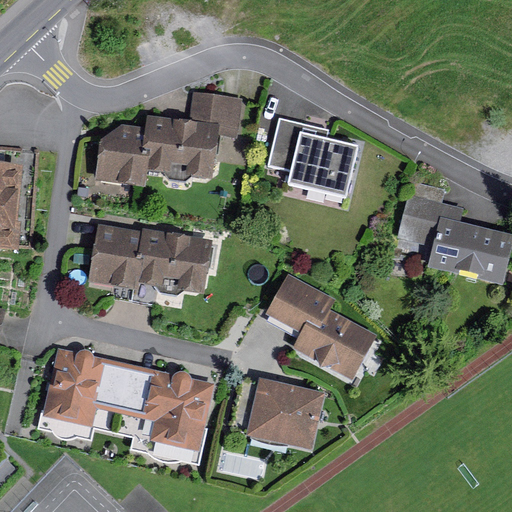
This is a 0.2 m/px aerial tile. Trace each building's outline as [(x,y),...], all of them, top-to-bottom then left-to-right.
[(149,133),(144,171),(207,179),(213,131),(228,133),(232,103),(198,99),(194,126),(150,121),(149,133)] [(329,136),(283,126),(273,168),(295,173),(292,187),(348,200),(359,152),(327,145),(329,136)] [(120,129),(104,142),(99,180),(142,186),(144,171),(149,133),(120,129)] [(0,246),(19,247),(21,219),(18,219),(21,165),(0,163),(0,246)] [(502,281),(511,239),(460,228),(464,212),(414,201),(404,248),(434,255),(432,265),(502,281)] [(139,291),(140,283),(145,258),(142,257),(145,238),(101,230),(92,283),(139,291)] [(145,258),(140,283),(199,294),(208,245),(146,234),(145,238),(142,257),(145,258)] [(335,303),(290,279),(269,317),(305,337),(298,350),(356,382),(378,342),(329,314),(335,303)] [(137,369),(60,353),(44,430),(94,440),(97,429),(123,435),(137,369)] [(213,385),(137,369),(123,435),(135,437),(133,450),(197,464),(213,385)] [(326,398),(261,385),(250,438),(315,452),(326,398)] [(0,469),(11,458),(0,447),(0,469)]
